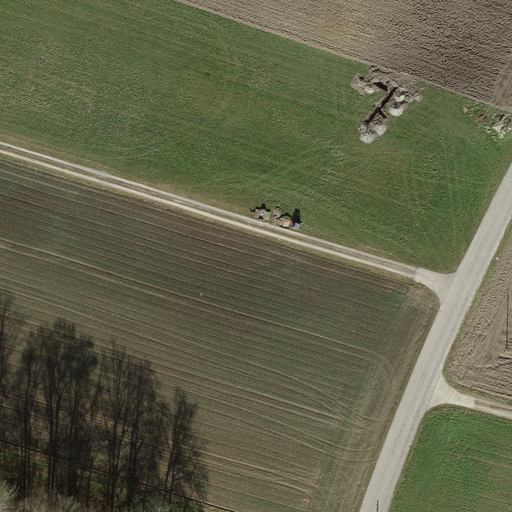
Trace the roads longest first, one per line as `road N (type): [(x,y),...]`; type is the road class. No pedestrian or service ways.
road 1 (track): [(0,150),(466,296)]
road 2 (tertiary): [(379,511),(511,201)]
